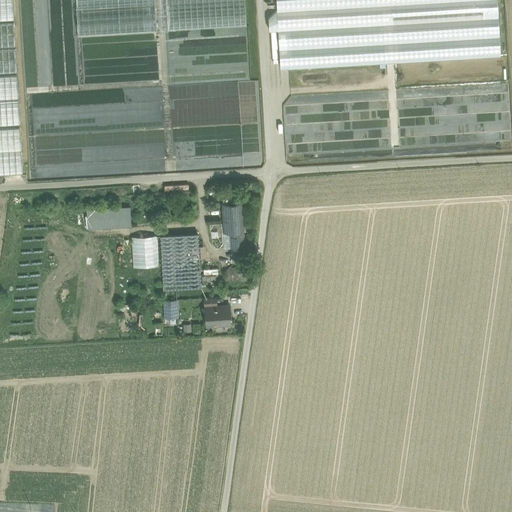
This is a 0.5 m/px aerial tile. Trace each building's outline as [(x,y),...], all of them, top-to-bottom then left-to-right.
[(12,0),(0,0),(0,20),(14,20),(12,0)] [(152,0),(74,0),(75,9),(153,5),(152,0)] [(152,0),(153,5),(155,31),(166,30),(165,3),(164,0),(152,0)] [(244,0),(213,0),(165,3),(166,30),(166,31),(246,26),(244,0)] [(153,5),(75,9),(77,36),(155,32),(155,31),(153,5)] [(14,23),(0,24),(0,47),(15,46),(14,23)] [(168,33),(169,50),(249,45),(248,28),(168,33)] [(79,57),(155,53),(154,34),(77,38),(79,57)] [(169,52),(170,69),(250,65),(249,48),(169,52)] [(16,50),(0,50),(0,73),(17,73),(16,50)] [(17,76),(0,76),(0,99),(18,99),(17,76)] [(18,102),(0,102),(0,125),(20,125),(18,102)] [(427,115),(397,117),(400,146),(412,145),(411,136),(429,134),(427,115)] [(20,128),(0,129),(0,175),(23,174),(20,128)] [(241,203),(223,204),(225,232),(231,231),(232,247),(245,246),(244,230),(243,230),(241,203)] [(88,208),(89,227),(133,226),(132,206),(88,208)] [(198,233),(132,237),(134,267),(162,265),(163,288),(201,286),(198,233)] [(216,297),(204,297),(205,307),(216,306),(216,297)] [(164,300),(165,318),(173,318),(177,318),(177,300),(164,300)] [(216,306),(205,307),(206,325),(230,323),(229,306),(216,306)] [(173,327),(173,318),(165,318),(165,327),(173,327)]
